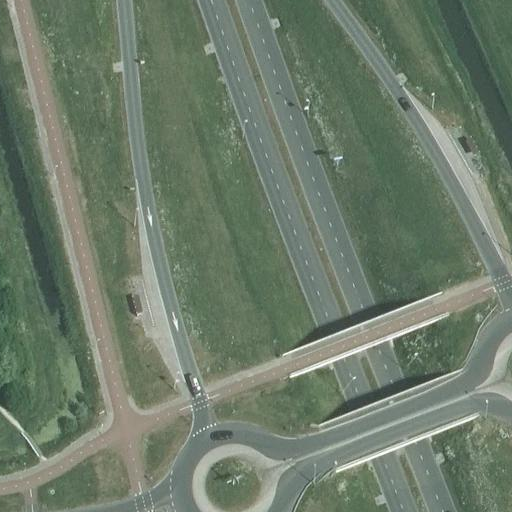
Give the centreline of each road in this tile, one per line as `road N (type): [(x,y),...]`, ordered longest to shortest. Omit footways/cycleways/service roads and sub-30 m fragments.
road 1 (primary): [(212,0),(402,511)]
road 2 (primary): [(439,511),(251,0)]
road 3 (primary): [(122,0),(144,187),(206,438)]
road 4 (tertiary): [(511,318),(486,344),(469,379),(313,441),(285,449),(240,434),(206,438)]
road 5 (primary): [(511,301),(458,192),(336,0)]
road 6 (tertiary): [(280,511),(291,484),(309,469),(478,404),(511,418)]
